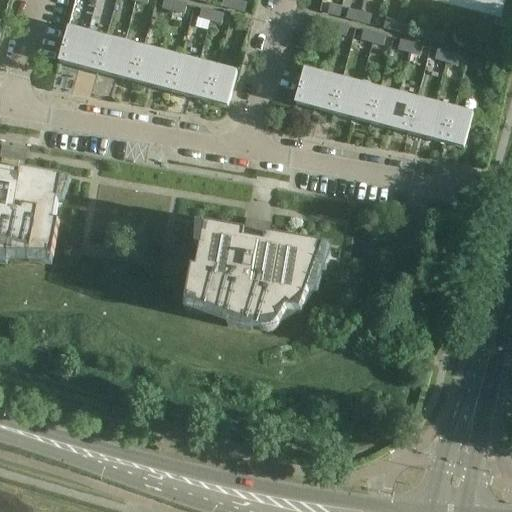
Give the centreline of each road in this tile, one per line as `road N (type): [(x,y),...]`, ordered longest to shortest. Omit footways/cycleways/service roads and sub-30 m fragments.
road 1 (primary): [(425,509),(218,478),(0,418)]
road 2 (unknown): [(422,182),(411,224),(391,242),(376,243),(92,189)]
road 3 (residential): [(511,198),(245,150)]
road 4 (residential): [(509,280),(469,370),(425,509)]
road 5 (primary): [(0,437),(226,511)]
road 6 (residential): [(245,150),(13,109)]
road 7 (residential): [(463,511),(509,280)]
road 8 (residential): [(245,150),(287,0)]
